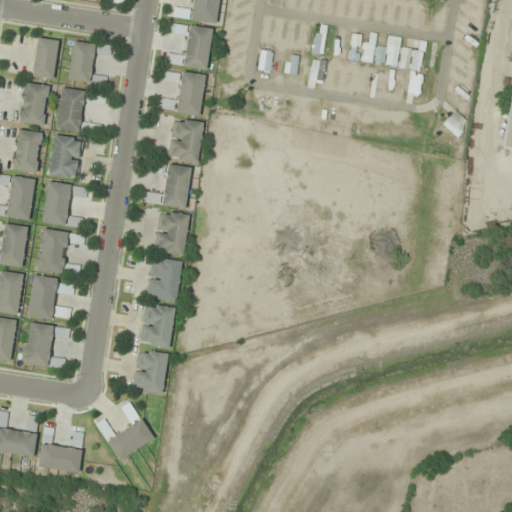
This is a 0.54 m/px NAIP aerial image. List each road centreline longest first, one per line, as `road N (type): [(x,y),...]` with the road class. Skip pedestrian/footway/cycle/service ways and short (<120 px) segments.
road 1 (residential): [(144,0),(86,397)]
road 2 (residential): [(446,38),(255,8)]
road 3 (residential): [(430,107),(250,82)]
road 4 (residential): [(0,3),(141,26)]
